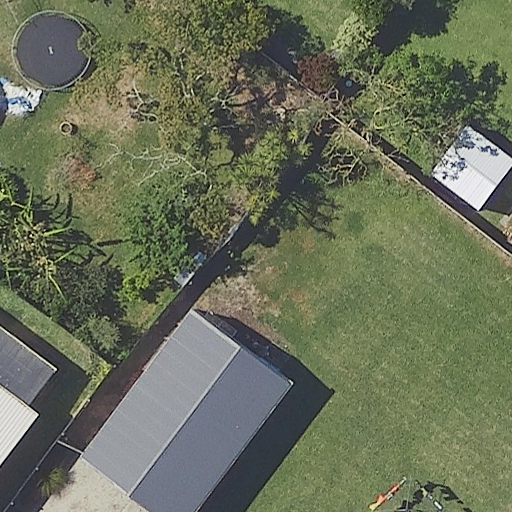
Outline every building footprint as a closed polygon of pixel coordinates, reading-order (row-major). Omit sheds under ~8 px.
[(461,119),(426,167),(475,203),(510,154),(461,119)] [(374,171),(313,127),(272,184),(334,228),(374,171)] [(511,220),(502,235),(511,242),(511,220)] [(186,511),(290,377),(189,300),(76,448),(160,511),(186,511)] [(0,449),(36,403),(0,375),(0,449)]
